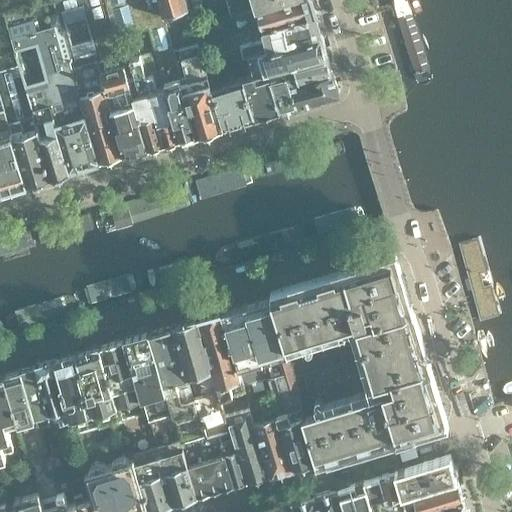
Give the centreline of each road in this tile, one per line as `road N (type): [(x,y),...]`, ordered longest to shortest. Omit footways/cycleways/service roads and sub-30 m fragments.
road 1 (residential): [(0,360),(408,239)]
road 2 (residential): [(372,101),(0,211)]
road 3 (residential): [(471,433),(210,511)]
road 4 (residential): [(471,433),(408,239)]
road 5 (residential): [(408,239),(372,101)]
